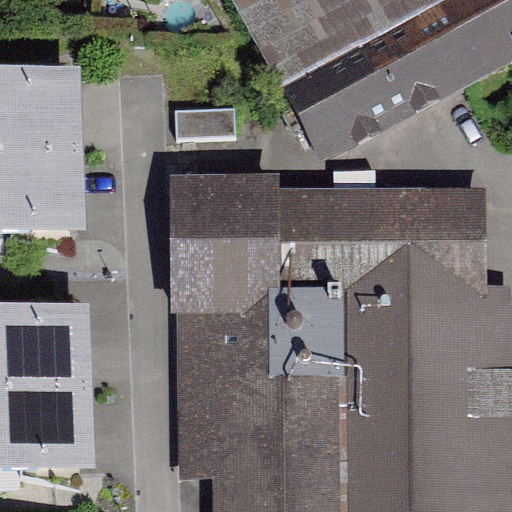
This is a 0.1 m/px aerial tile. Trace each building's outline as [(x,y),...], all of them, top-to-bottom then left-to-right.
[(511,0),(240,0),(329,165),(511,67),(511,0)] [(80,81),(0,84),(0,166),(84,163),(80,81)] [(0,249),(87,246),(84,163),(0,166),(0,249)] [(504,189),(183,196),(190,484),(224,484),(224,511),(511,511),(511,297),(507,297),(504,189)] [(0,404),(93,401),(90,318),(0,321),(0,404)] [(0,487),(97,483),(93,401),(0,404),(0,487)]
